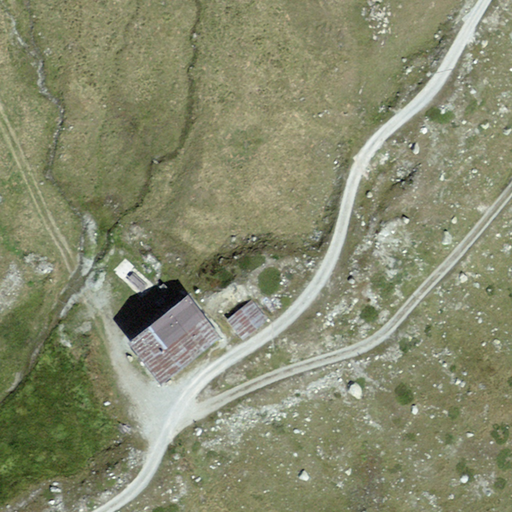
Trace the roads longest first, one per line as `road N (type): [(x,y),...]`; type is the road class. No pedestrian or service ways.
road 1 (track): [(487,0),(440,79),(356,166),(334,252),(303,303),(191,387),(174,424)]
road 2 (track): [(511,189),(368,344),(284,371),(174,424)]
